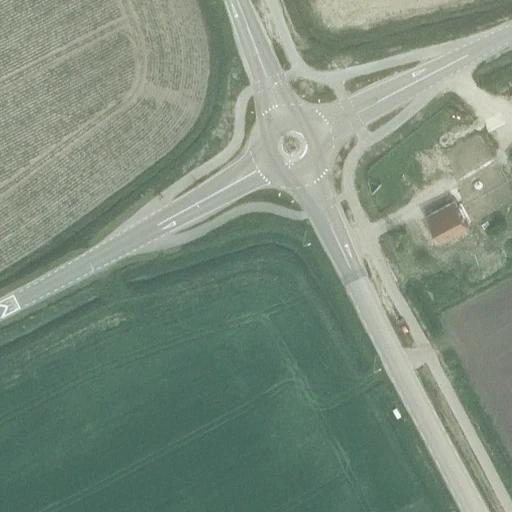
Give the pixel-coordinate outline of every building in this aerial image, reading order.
[(307,130),(299,143),(313,151),(321,138),(307,130)] [(466,184),(495,169),(477,136),(449,151),(466,184)] [(511,154),(510,156),(511,160),(511,171),(495,181),(511,213),(511,154)] [(460,208),(471,202),(466,194),(428,215),(440,238),(468,223),(460,208)] [(485,218),(498,212),(491,199),(479,206),(485,218)]
